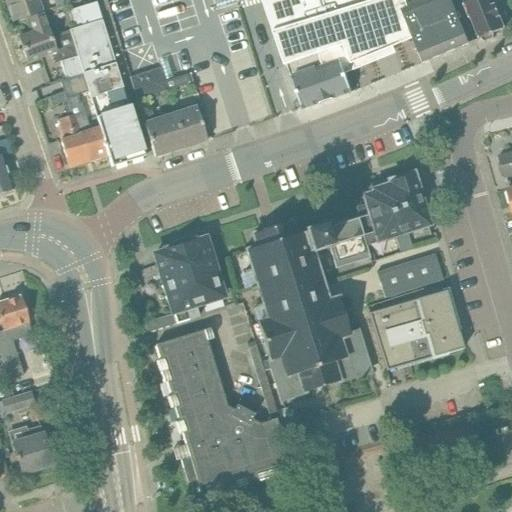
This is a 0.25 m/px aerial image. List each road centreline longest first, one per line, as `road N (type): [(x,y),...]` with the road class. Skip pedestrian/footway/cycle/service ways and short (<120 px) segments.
road 1 (tertiary): [(73,260),(156,192),(417,103),(511,60)]
road 2 (residential): [(511,325),(463,153),(468,121),(511,105)]
road 3 (secondary): [(119,491),(86,286),(73,260)]
road 4 (unclassified): [(38,238),(47,200),(0,58)]
